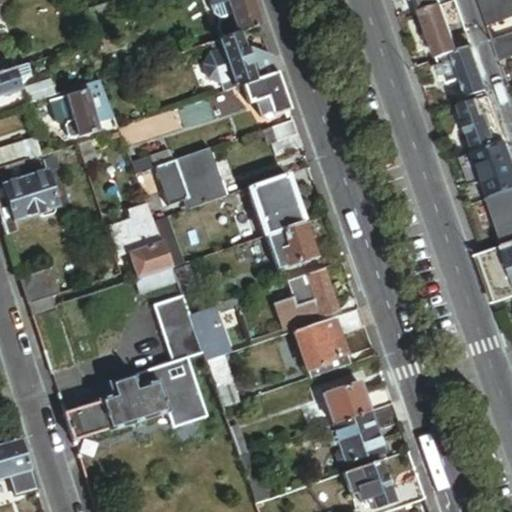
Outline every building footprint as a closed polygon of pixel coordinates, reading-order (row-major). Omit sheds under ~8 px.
[(132,0),(121,0),(83,13),(89,28),(136,12),(132,0)] [(227,5),(224,0),(205,0),(209,11),(211,11),(227,5)] [(259,31),(248,0),(224,0),(227,5),(238,38),(239,37),(259,31)] [(439,10),(455,5),(453,0),(432,0),(417,6),(417,7),(421,17),(439,10)] [(511,0),(478,0),(489,30),(511,22),(511,0)] [(238,38),(227,5),(211,11),(212,15),(219,19),(217,30),(222,43),(238,38)] [(451,44),(439,10),(421,17),(437,64),(451,59),(455,57),(453,52),(451,44)] [(244,53),(239,37),(238,38),(222,43),(219,44),(235,91),(242,89),(255,84),(250,69),(244,53)] [(10,61),(12,67),(81,44),(79,38),(10,61)] [(511,38),(490,45),(497,65),(511,60),(511,38)] [(462,55),(470,52),(465,39),(451,44),(453,52),(460,50),(462,55)] [(235,91),(219,44),(212,46),(214,53),(210,55),(203,67),(208,81),(221,85),(224,94),(230,92),(235,91)] [(250,69),(269,62),(269,61),(250,51),(244,53),(250,69)] [(466,101),(486,94),(472,52),(470,52),(462,55),(455,57),(451,59),(460,84),(466,101)] [(0,73),(13,69),(12,67),(10,61),(8,56),(0,58),(0,73)] [(446,89),(460,84),(451,59),(437,64),(446,89)] [(275,78),(269,62),(250,69),(255,84),(275,78)] [(0,95),(19,90),(13,69),(0,73),(0,95)] [(287,115),(275,78),(255,84),(242,89),(244,94),(248,106),(255,104),(260,119),(270,116),(272,120),(287,115)] [(46,98),(53,96),(48,81),(23,89),(28,104),(46,98)] [(97,81),(83,86),(84,90),(47,102),(53,123),(63,126),(66,136),(71,138),(77,136),(78,139),(98,132),(95,124),(112,119),(97,81)] [(83,86),(53,96),(46,98),(47,102),(84,90),(83,86)] [(230,92),(233,100),(237,96),(244,94),(242,89),(235,91),(230,92)] [(224,94),(214,98),(217,105),(233,100),(230,92),(224,94)] [(492,131),(498,129),(489,103),(480,106),(484,120),(487,119),(492,131)] [(473,157),(494,150),(488,132),(492,131),(487,119),(484,120),(480,106),(458,113),(473,157)] [(296,140),(291,125),(270,132),(275,147),(296,140)] [(494,150),(504,146),(498,129),(492,131),(488,132),(494,150)] [(275,147),(270,132),(263,135),(268,149),(270,149),(275,147)] [(35,140),(0,150),(0,169),(40,157),(35,140)] [(300,153),(296,140),(275,147),(270,149),(274,162),(300,153)] [(95,162),(87,142),(78,145),(85,166),(95,162)] [(495,201),(511,195),(511,169),(504,146),(494,150),(473,157),(466,159),(472,178),(480,175),(483,185),(489,203),(495,201)] [(148,159),(151,168),(172,162),(169,153),(148,159)] [(184,199),(182,200),(185,210),(223,198),(209,153),(173,165),(184,199)] [(40,158),(0,171),(0,184),(15,180),(12,170),(23,166),(26,176),(44,171),(41,162),(40,158)] [(52,158),(41,162),(44,171),(44,172),(56,169),(52,158)] [(133,176),(152,170),(151,168),(148,159),(129,165),(133,176)] [(173,163),(152,170),(164,206),(182,200),(184,199),(173,165),(173,163)] [(15,180),(26,176),(23,166),(12,170),(15,180)] [(66,202),(56,169),(44,172),(55,206),(66,202)] [(15,180),(0,184),(0,186),(11,221),(13,220),(55,207),(55,206),(44,172),(44,171),(26,176),(15,180)] [(480,175),(472,178),(475,187),(483,185),(480,175)] [(301,227),(285,179),(247,192),(263,239),(273,236),(301,227)] [(0,186),(0,220),(5,235),(16,232),(13,220),(11,221),(0,186)] [(511,195),(495,201),(501,219),(511,215),(511,195)] [(301,227),(311,259),(335,251),(324,220),(301,227)] [(311,259),(301,227),(273,236),(285,271),(312,262),(311,259)] [(273,236),(263,239),(274,274),(285,271),(273,236)] [(182,264),(173,237),(160,241),(170,267),(182,264)] [(169,269),(159,243),(125,254),(135,280),(169,269)] [(511,247),(502,251),(511,279),(511,247)] [(480,259),(497,308),(511,302),(511,279),(502,251),(480,259)] [(494,309),(497,308),(480,259),(477,260),(494,309)] [(178,289),(188,286),(182,267),(171,271),(178,289)] [(27,305),(50,297),(56,295),(48,269),(18,279),(27,305)] [(140,293),(173,282),(169,269),(135,280),(140,293)] [(333,316),(319,274),(282,286),(291,312),(296,310),(298,317),(279,323),(284,338),(287,337),(316,327),(314,322),(333,316)] [(30,315),(53,307),(50,297),(27,305),(30,315)] [(55,312),(53,307),(30,315),(32,319),(55,312)] [(231,355),(214,308),(201,312),(217,352),(223,351),(225,357),(231,355)] [(217,352),(201,312),(200,311),(185,315),(203,364),(205,364),(221,358),(225,357),(223,351),(217,352)] [(362,332),(356,314),(330,323),(335,340),(362,332)] [(330,323),(316,327),(287,337),(300,376),(303,384),(346,370),(335,340),(330,323)] [(87,364),(80,344),(72,346),(79,366),(87,364)] [(79,366),(72,346),(43,356),(56,395),(93,383),(87,364),(79,366)] [(221,358),(205,364),(222,410),(238,405),(221,358)] [(93,390),(95,396),(97,403),(144,388),(141,375),(93,390)] [(97,403),(105,428),(107,433),(165,415),(155,384),(144,388),(97,403)] [(321,398),(332,428),(366,416),(362,403),(356,386),(321,398)] [(81,400),(83,407),(97,403),(95,396),(81,400)] [(389,409),(384,396),(362,403),(366,416),(389,409)] [(62,414),(70,439),(105,428),(97,403),(83,407),(62,414)] [(396,428),(389,409),(366,416),(373,436),(396,428)] [(366,416),(332,428),(345,468),(380,456),(373,436),(366,416)] [(28,475),(17,444),(0,449),(0,483),(6,482),(28,475)] [(380,456),(345,468),(348,475),(378,465),(383,464),(380,456)] [(251,465),(241,470),(251,499),(262,495),(251,465)] [(348,475),(340,478),(346,494),(353,491),(360,509),(369,506),(370,511),(391,504),(387,494),(378,465),(348,475)] [(34,495),(28,475),(6,482),(13,501),(34,495)] [(396,511),(422,503),(415,484),(387,494),(391,504),(393,511),(396,511)] [(424,511),(422,503),(396,511),(424,511)]
